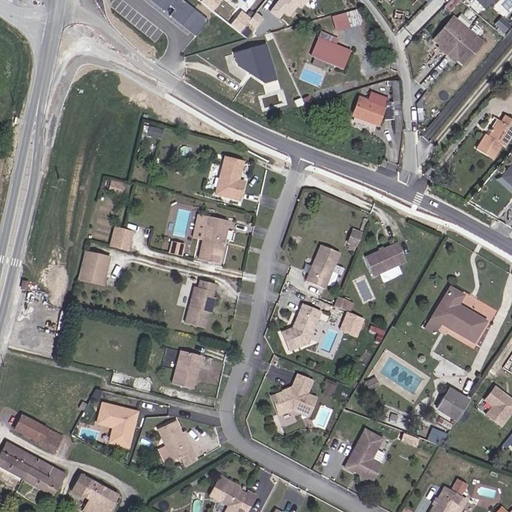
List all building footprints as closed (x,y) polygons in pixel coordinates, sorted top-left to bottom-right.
[(152,0),(162,8),(167,2),(172,6),(167,12),(188,29),(201,13),(185,0),(152,0)] [(304,0),(276,0),(269,9),(277,16),(282,10),(288,14),(296,4),(299,6),(304,0)] [(477,0),(486,9),(494,0),(477,0)] [(336,30),(362,23),(358,8),(332,15),(336,30)] [(484,36),(455,8),(434,30),(443,39),(445,36),(457,46),(456,47),(454,49),(463,58),(484,36)] [(248,18),(239,11),(229,23),(238,31),(246,20),(248,18)] [(193,33),(206,17),(201,13),(188,29),(193,33)] [(309,53),(312,54),(309,61),(319,65),(322,58),(319,57),(332,62),(340,66),(348,49),(335,43),(338,36),(330,32),(323,29),(320,27),(319,30),(317,34),(309,53)] [(233,50),(236,62),(261,80),(273,77),(264,42),(233,50)] [(307,90),(296,93),(300,107),(311,104),(307,90)] [(371,96),(362,94),(354,116),(378,124),(387,100),(371,94),(371,96)] [(493,129),(490,127),(478,143),(491,154),(505,137),(509,140),(511,135),(511,112),(507,118),(504,115),(493,129)] [(248,161),(230,155),(218,192),(242,199),(248,181),(243,179),(248,161)] [(511,161),(500,177),(511,185),(511,161)] [(120,194),(123,182),(112,179),(109,191),(120,194)] [(231,220),(210,214),(200,257),(221,263),(231,220)] [(128,249),(133,231),(118,227),(113,245),(128,249)] [(358,247),(363,231),(353,228),(348,243),(358,247)] [(171,240),(170,252),(184,254),(185,242),(171,240)] [(331,288),(347,252),(328,244),(322,259),(323,262),(321,265),(319,265),(313,280),(331,288)] [(412,263),(404,244),(371,256),(378,275),(412,263)] [(112,256),(85,250),(78,281),(105,287),(112,256)] [(200,285),(196,284),(186,321),(205,326),(211,304),(216,302),(216,295),(214,294),(218,282),(202,277),(200,285)] [(448,277),(429,306),(439,312),(474,333),(484,315),(457,299),(463,286),(448,277)] [(338,305),(350,310),(354,311),(357,303),(353,302),(342,297),(338,305)] [(305,303),(296,327),(284,332),(292,350),(310,343),(322,310),(305,303)] [(431,326),(439,312),(429,306),(421,319),(431,326)] [(348,310),(340,329),(358,337),(366,318),(348,310)] [(205,356),(184,350),(176,382),(196,388),(205,356)] [(299,374),(294,386),(273,394),(280,412),(294,408),(310,413),(317,397),(307,392),(312,379),(299,374)] [(139,376),(137,388),(150,390),(152,379),(139,376)] [(505,426),(511,412),(511,395),(493,385),(484,401),(491,404),(485,415),(505,426)] [(459,418),(470,399),(449,387),(439,406),(459,418)] [(395,400),(394,392),(383,393),(383,401),(395,400)] [(140,411),(102,401),(96,426),(112,429),(109,443),(131,448),(140,411)] [(165,416),(167,407),(154,404),(152,412),(165,416)] [(49,431),(22,418),(17,432),(63,456),(71,439),(51,428),(49,431)] [(187,441),(172,419),(156,429),(175,459),(194,447),(189,440),(187,441)] [(430,423),(427,437),(443,441),(444,435),(447,427),(439,425),(430,423)] [(361,471),(361,477),(371,483),(382,463),(373,458),(382,437),(366,428),(345,468),(353,473),(354,468),(361,471)] [(0,465),(21,477),(34,454),(5,438),(0,450),(0,465)] [(34,454),(21,477),(52,496),(65,471),(34,454)] [(91,480),(78,473),(75,479),(70,490),(75,493),(82,496),(91,480)] [(243,485),(232,479),(230,481),(221,497),(232,504),(226,511),(249,511),(259,495),(253,492),(250,497),(244,493),(241,488),(243,485)] [(84,510),(88,511),(114,511),(122,497),(91,480),(82,496),(88,499),(84,510)] [(460,511),(468,500),(446,487),(430,511),(460,511)]
